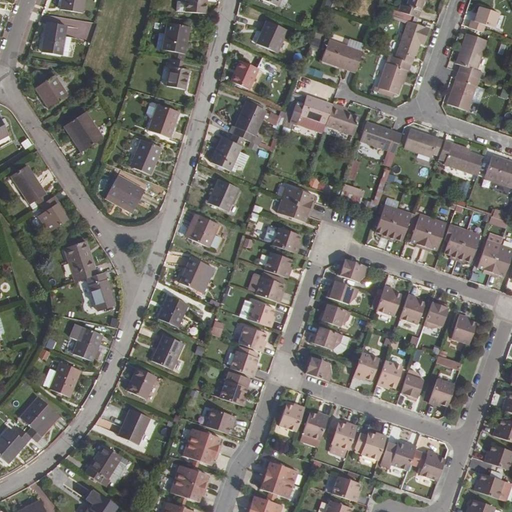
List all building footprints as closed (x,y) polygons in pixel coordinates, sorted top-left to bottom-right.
[(61,0),(59,10),(82,14),(84,0),(61,0)] [(177,2),(176,12),(205,14),(206,0),(185,0),(186,3),(177,2)] [(425,0),(426,0),(434,2),(434,0),(407,0),(406,6),(400,4),(397,11),(418,19),(425,0)] [(485,26),(494,29),(499,14),(478,7),(476,14),(473,22),(471,21),(468,28),(483,33),(485,26)] [(256,44),(277,54),(287,31),(266,21),(256,44)] [(413,59),(414,59),(419,43),(421,38),(425,39),(429,29),(407,21),(395,58),(411,64),(413,59)] [(46,23),(41,52),(61,56),(66,26),(46,23)] [(190,27),(167,23),(162,50),(171,52),(170,59),(183,62),(190,27)] [(481,73),(476,71),(487,41),(466,34),(455,64),(460,65),(457,72),(479,79),(481,73)] [(65,37),(61,56),(68,57),(71,38),(65,37)] [(321,61),(355,73),(362,52),(328,40),(321,61)] [(393,93),(398,95),(401,85),(406,71),(408,71),(411,64),(395,58),(388,56),(377,88),(379,89),(393,93)] [(166,86),(185,90),(189,71),(177,68),(179,61),(167,58),(166,66),(170,68),(166,86)] [(230,82),(248,90),(258,69),(240,61),(230,82)] [(446,104),(468,112),(479,79),(457,72),(446,104)] [(35,89),(49,110),(68,97),(54,76),(35,89)] [(393,93),(379,89),(378,92),(391,97),(393,93)] [(306,97),(293,92),(283,121),(289,123),(297,99),(304,102),(306,97)] [(300,115),(326,124),(332,105),(306,97),(304,102),(297,99),(289,123),(296,126),(300,115)] [(262,110),(263,107),(250,101),(249,104),(262,110)] [(244,140),(252,143),(266,111),(262,110),(249,104),(246,102),(232,134),(233,135),(244,140)] [(148,131),(169,139),(179,113),(157,105),(152,103),(150,103),(147,113),(149,118),(152,119),(148,131)] [(325,126),(353,136),(360,117),(346,112),(339,109),(340,106),(333,104),(332,105),(326,124),(325,126)] [(85,112),(66,125),(84,151),(103,138),(85,112)] [(269,113),(267,123),(276,125),(279,115),(269,113)] [(0,118),(0,139),(9,135),(0,118)] [(359,142),(395,154),(402,135),(366,123),(359,142)] [(81,153),(84,151),(66,125),(63,127),(81,153)] [(432,155),(439,157),(444,141),(445,141),(410,129),(403,148),(431,158),(432,155)] [(233,135),(230,141),(241,147),(244,140),(233,135)] [(210,163),(231,172),(231,171),(238,154),(241,147),(230,141),(221,138),(210,163)] [(130,167),(150,176),(161,149),(141,140),(130,167)] [(444,165),(477,176),(484,158),(469,153),(450,146),(451,144),(444,141),(439,157),(438,160),(444,162),(444,165)] [(451,144),(450,146),(469,153),(470,150),(451,144)] [(259,149),(257,155),(267,159),(269,153),(259,149)] [(247,157),(238,154),(231,171),(235,173),(238,166),(243,168),(247,157)] [(484,178),(511,188),(511,163),(492,156),(484,178)] [(27,166),(10,177),(29,205),(34,201),(38,207),(39,206),(49,199),(27,166)] [(382,179),(396,184),(399,176),(384,171),(382,179)] [(117,175),(106,196),(133,211),(145,191),(117,175)] [(318,187),(319,178),(310,177),(309,187),(318,187)] [(440,191),(447,194),(452,180),(445,177),(440,191)] [(511,188),(484,178),(482,186),(511,197),(511,188)] [(238,189),(218,180),(207,203),(227,212),(238,189)] [(286,187),(281,200),(312,210),(314,203),(312,202),(314,196),(286,187)] [(39,206),(43,212),(38,216),(48,233),(68,221),(62,213),(64,211),(54,196),(49,199),(39,206)] [(106,196),(104,199),(131,214),(133,211),(106,196)] [(281,200),(277,213),(305,223),(307,217),(309,218),(312,210),(281,200)] [(34,201),(29,205),(33,210),(38,207),(34,201)] [(385,205),(375,233),(381,235),(381,237),(388,240),(398,210),(385,205)] [(411,214),(398,210),(388,240),(395,242),(396,240),(402,242),(406,229),(408,223),(411,214)] [(195,214),(184,237),(187,239),(197,216),(195,214)] [(414,232),(410,242),(416,244),(416,247),(423,249),(433,219),(420,214),(416,226),(414,232)] [(197,216),(187,239),(208,248),(219,225),(197,216)] [(502,220),(491,216),(489,221),(500,225),(502,220)] [(433,219),(423,249),(430,252),(431,249),(437,251),(446,223),(433,219)] [(215,251),(225,228),(219,225),(208,248),(215,251)] [(467,231),(454,226),(450,225),(445,240),(448,242),(444,254),(450,257),(449,259),(457,261),(467,231)] [(272,244),(277,230),(268,227),(263,241),(272,244)] [(272,244),(272,246),(296,254),(299,247),(296,246),(297,242),(299,236),(278,228),(277,230),(272,244)] [(467,231),(457,261),(464,264),(465,262),(471,264),(481,236),(467,231)] [(253,241),(246,239),(243,247),(250,249),(253,241)] [(483,273),(490,275),(500,245),(487,240),(477,268),(484,270),(483,273)] [(86,241),(64,249),(75,282),(87,278),(97,275),(86,241)] [(511,249),(500,245),(490,275),(497,278),(498,275),(504,277),(511,254),(511,249)] [(270,253),(264,271),(288,279),(290,272),(288,271),(289,267),(292,261),(270,253)] [(190,258),(179,283),(202,294),(214,268),(190,258)] [(339,269),(336,275),(357,283),(366,275),(368,268),(344,260),(342,267),(341,269),(339,269)] [(220,271),(214,268),(202,294),(208,296),(220,271)] [(97,275),(87,278),(97,312),(115,306),(104,273),(97,275)] [(256,293),(255,295),(279,304),(282,296),(279,295),(280,292),(283,285),(281,285),(278,284),(280,279),(265,274),(264,279),(261,278),(256,293)] [(252,275),(247,290),(256,293),(261,278),(252,275)] [(328,291),(326,297),(347,305),(355,298),(358,290),(334,282),(332,289),(331,292),(328,291)] [(376,309),(376,311),(393,317),(401,295),(394,292),(391,291),(391,289),(384,286),(380,297),(376,309)] [(408,294),(399,319),(417,325),(425,303),(418,300),(414,299),(415,297),(408,294)] [(167,295),(157,319),(177,328),(188,304),(167,295)] [(380,297),(375,296),(371,307),(376,309),(380,297)] [(246,320),(251,303),(244,301),(238,317),(246,320)] [(251,303),(246,320),(270,328),(273,321),(270,320),(274,310),(252,302),(251,303)] [(431,302),(423,326),(431,329),(442,327),(449,306),(442,303),(441,306),(439,305),(431,302)] [(321,314),(318,320),(339,327),(347,321),(350,312),(326,305),(324,312),(323,315),(321,314)] [(459,315),(451,339),(468,345),(476,323),(469,321),(465,319),(466,317),(459,315)] [(210,334),(220,337),(224,324),(215,321),(210,334)] [(246,328),(243,327),(238,344),(262,353),(264,345),(262,345),(263,341),(266,334),(263,333),(264,329),(248,323),(246,328)] [(102,335),(83,328),(72,354),(92,362),(102,335)] [(313,337),(311,343),(332,350),(339,344),(342,336),(319,328),(316,335),(315,337),(313,337)] [(365,341),(367,335),(361,333),(359,339),(365,341)] [(163,335),(151,361),(171,371),(183,344),(163,335)] [(409,346),(416,348),(418,340),(412,337),(409,346)] [(392,340),(386,338),(383,346),(389,348),(392,340)] [(398,342),(392,340),(389,348),(395,351),(398,342)] [(198,346),(195,353),(202,356),(205,349),(198,346)] [(47,362),(50,352),(41,349),(38,358),(47,362)] [(235,352),(229,369),(253,378),(256,370),(254,370),(255,366),(257,359),(235,352)] [(361,353),(353,378),(360,380),(361,378),(364,379),(371,381),(379,359),(361,353)] [(436,362),(451,367),(453,361),(438,356),(436,362)] [(308,367),(305,374),(329,382),(332,374),(330,364),(308,357),(306,363),(309,364),(308,367)] [(385,361),(376,385),(384,388),(385,386),(388,387),(395,389),(402,367),(385,361)] [(462,364),(453,361),(451,367),(460,370),(462,364)] [(59,363),(49,390),(68,398),(69,398),(80,371),(59,363)] [(137,368),(127,391),(145,399),(155,376),(137,368)] [(408,370),(400,394),(407,396),(410,397),(409,399),(416,402),(423,380),(416,373),(408,370)] [(228,372),(219,399),(243,407),(246,400),(243,399),(250,380),(228,372)] [(437,379),(429,403),(436,406),(437,404),(440,405),(447,407),(454,385),(437,379)] [(222,388),(223,383),(217,381),(214,394),(218,395),(220,387),(222,388)] [(68,398),(51,391),(48,398),(65,405),(68,398)] [(504,403),(501,410),(511,413),(511,394),(510,394),(506,404),(504,403)] [(38,397),(20,418),(31,428),(41,437),(49,428),(44,424),(54,412),(38,397)] [(286,404),(278,426),(296,432),(304,408),(297,405),(296,408),(286,404)] [(211,409),(205,427),(227,435),(229,428),(231,424),(233,425),(235,418),(211,409)] [(130,410),(117,436),(137,445),(150,419),(130,410)] [(54,412),(44,424),(49,428),(59,416),(54,412)] [(310,412),(300,441),(317,447),(328,416),(321,413),(320,416),(310,412)] [(494,429),(492,436),(511,443),(511,423),(500,419),(497,430),(494,429)] [(345,425),(338,423),(336,430),(332,441),(328,454),(339,458),(337,461),(342,463),(346,450),(348,450),(357,426),(349,424),(349,426),(345,425)] [(26,434),(18,427),(14,433),(26,444),(31,438),(26,434)] [(9,428),(0,438),(0,457),(8,465),(26,444),(9,428)] [(31,428),(26,434),(31,438),(36,442),(41,437),(31,428)] [(332,441),(336,430),(330,428),(326,439),(332,441)] [(204,433),(192,429),(187,443),(218,453),(220,446),(218,445),(221,439),(208,435),(204,433)] [(359,433),(354,449),(362,451),(360,455),(378,460),(386,436),(379,434),(378,436),(375,435),(368,433),(367,436),(359,433)] [(407,471),(416,446),(409,444),(408,446),(397,443),(397,445),(388,442),(380,465),(389,468),(390,465),(407,471)] [(218,453),(187,443),(183,456),(194,460),(199,462),(211,466),(213,459),(216,460),(218,453)] [(486,455),(483,462),(508,471),(511,457),(511,452),(492,445),(489,452),(488,456),(486,455)] [(103,446),(85,474),(105,487),(109,481),(107,479),(111,473),(121,457),(103,446)] [(428,451),(419,475),(437,481),(444,459),(438,457),(434,456),(435,453),(428,451)] [(121,457),(111,473),(118,477),(122,470),(127,470),(131,463),(121,457)] [(414,458),(411,465),(420,469),(423,461),(414,458)] [(264,468),(262,475),(293,486),(297,472),(286,468),(281,466),(269,462),(267,469),(264,468)] [(191,470),(179,466),(174,479),(206,490),(208,483),(206,482),(208,476),(196,471),(191,470)] [(475,484),(473,491),(497,499),(503,482),(481,474),(479,481),(478,484),(475,484)] [(293,486),(262,475),(260,482),(262,483),(260,489),(268,492),(272,494),(273,494),(277,495),(288,499),(293,486)] [(338,476),(332,494),(356,502),(359,495),(356,494),(357,491),(360,484),(338,476)] [(206,490),(174,479),(170,493),(181,497),(182,497),(186,498),(186,499),(198,503),(201,496),(203,497),(206,490)] [(113,511),(117,507),(99,495),(98,496),(91,491),(85,500),(91,504),(93,505),(90,509),(88,508),(85,511),(113,511)] [(249,502),(246,509),(254,511),(279,511),(282,506),(270,502),(266,501),(253,496),(251,503),(249,502)] [(466,510),(465,511),(492,511),(494,508),(472,500),(470,507),(468,510),(466,510)] [(329,501),(325,511),(349,511),(351,509),(329,501)] [(28,507),(17,511),(44,511),(40,502),(29,508),(28,507)] [(178,507),(166,503),(163,511),(193,511),(183,508),(178,507)]
